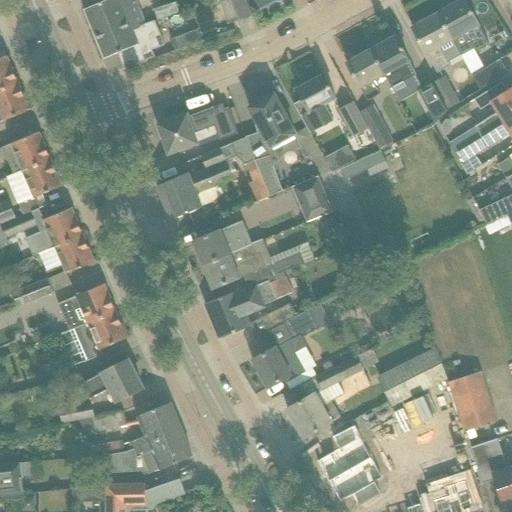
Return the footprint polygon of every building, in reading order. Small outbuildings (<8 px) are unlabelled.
[(146,25),(135,0),(106,0),(83,10),(93,33),(110,26),(115,38),(140,27),(146,25)] [(251,16),(245,0),(219,0),(228,24),(251,16)] [(256,0),(261,9),(274,1),(278,2),(281,2),(282,0),(256,0)] [(465,0),(461,0),(438,13),(453,41),(461,55),(473,48),(475,52),(489,45),(465,0)] [(453,41),(438,13),(412,27),(437,74),(450,67),(440,48),(453,41)] [(154,56),(151,50),(164,45),(155,21),(146,25),(140,27),(115,38),(110,26),(93,33),(104,59),(118,53),(124,69),(154,56)] [(184,33),(171,38),(175,50),(188,45),(184,33)] [(395,36),(384,42),(383,39),(372,45),(374,48),(371,49),(385,76),(391,88),(404,83),(417,75),(395,36)] [(385,76),(371,49),(346,63),(368,102),(380,95),(374,82),(385,76)] [(0,87),(17,81),(4,51),(0,52),(0,87)] [(500,59),(472,77),(480,90),(508,73),(500,59)] [(333,121),(324,105),(336,98),(323,75),(297,90),(302,100),(294,104),(310,133),(333,121)] [(445,76),(432,83),(446,110),(459,103),(467,98),(459,83),(451,87),(445,76)] [(17,81),(0,87),(0,122),(3,122),(30,110),(17,81)] [(449,142),(455,153),(511,117),(511,88),(508,92),(502,82),(474,100),(480,110),(491,104),(497,113),(449,142)] [(419,90),(436,123),(446,111),(446,110),(432,83),(419,90)] [(296,134),(274,95),(266,99),(265,96),(250,102),(252,107),(250,108),(264,134),(260,135),(264,149),(271,147),(271,148),(280,143),(284,153),(299,147),(294,135),(296,134)] [(338,109),(353,137),(368,129),(353,101),(338,109)] [(392,141),(373,106),(360,112),(379,148),(392,141)] [(228,108),(215,112),(213,107),(188,117),(187,114),(158,125),(168,154),(179,151),(180,153),(196,148),(190,131),(213,123),(219,141),(238,134),(228,108)] [(511,135),(511,117),(455,153),(467,175),(482,166),(475,156),(511,134),(511,135)] [(50,159),(39,132),(2,148),(13,174),(23,170),(23,171),(50,159)] [(245,139),(221,149),(226,161),(237,156),(246,164),(254,160),(245,139)] [(226,161),(221,149),(201,157),(206,169),(189,176),(188,173),(157,186),(171,221),(202,208),(197,194),(233,179),(226,161)] [(381,151),(364,159),(369,169),(386,161),(381,151)] [(337,152),(326,157),(334,171),(345,166),(337,152)] [(281,192),(270,156),(254,160),(268,197),(281,192)] [(511,175),(511,160),(510,157),(497,166),(506,179),(511,175)] [(50,159),(23,171),(23,170),(13,174),(7,177),(19,205),(62,186),(50,159)] [(293,188),(307,222),(333,212),(319,178),(293,188)] [(511,195),(480,210),(486,224),(511,212),(511,195)] [(0,206),(0,225),(14,219),(8,203),(0,206)] [(48,230),(26,239),(34,257),(38,255),(56,247),(83,235),(71,208),(53,216),(44,220),(48,230)] [(0,225),(6,239),(37,226),(31,212),(14,219),(0,225)] [(323,218),(321,223),(323,228),(328,230),(333,228),(335,223),(334,218),(329,216),(323,218)] [(476,232),(495,294),(511,288),(511,270),(511,271),(506,253),(511,251),(511,246),(505,223),(476,232)] [(211,234),(192,242),(202,266),(230,254),(247,247),(243,237),(237,224),(211,234)] [(56,247),(38,255),(46,271),(63,264),(66,271),(67,274),(76,270),(95,262),(83,235),(56,247)] [(308,242),(270,258),(273,264),(270,265),(275,275),(280,273),(305,263),(314,260),(308,242)] [(230,254),(202,266),(212,290),(231,282),(239,278),(239,277),(243,276),(266,266),(260,254),(255,256),(251,245),(247,247),(230,254)] [(404,264),(393,268),(400,286),(410,282),(404,264)] [(18,307),(51,294),(45,279),(8,293),(15,311),(19,309),(18,307)] [(205,304),(204,304),(219,339),(222,338),(250,325),(251,325),(247,315),(265,307),(264,306),(276,300),(268,280),(248,289),(237,293),(236,291),(207,303),(205,304)] [(69,330),(88,323),(116,311),(104,284),(77,296),(58,304),(69,330)] [(296,317),(289,304),(270,313),(277,327),(284,324),(296,317)] [(116,311),(88,323),(69,330),(83,363),(103,355),(101,350),(127,339),(116,311)] [(316,325),(309,311),(296,317),(284,324),(292,339),(316,325)] [(303,369),(304,368),(295,353),(288,341),(252,360),(268,388),(283,380),(285,384),(302,374),(305,372),(303,369)] [(378,378),(391,404),(446,380),(436,348),(378,378)] [(315,377),(321,389),(362,370),(355,357),(315,377)] [(143,389),(128,360),(82,384),(71,389),(76,401),(89,398),(90,399),(110,389),(117,403),(143,389)] [(498,421),(481,371),(447,383),(464,432),(498,421)] [(331,401),(322,406),(315,394),(287,410),(303,439),(341,417),(331,401)] [(387,422),(420,417),(418,401),(384,406),(387,422)] [(94,416),(91,403),(60,410),(63,423),(94,416)] [(131,442),(134,450),(182,430),(171,404),(138,417),(146,436),(131,442)] [(92,419),(95,432),(127,425),(123,411),(92,419)] [(338,449),(316,461),(328,482),(371,457),(361,439),(362,438),(355,425),(331,437),(338,449)] [(192,457),(182,430),(134,450),(137,457),(142,455),(150,473),(191,456),(192,457)] [(511,466),(507,468),(497,437),(470,446),(476,465),(482,484),(495,479),(503,504),(511,501),(511,466)] [(123,453),(121,441),(89,446),(91,459),(123,453)] [(371,457),(328,482),(340,503),(352,496),(357,506),(358,507),(381,494),(375,483),(383,478),(371,457)] [(20,463),(0,465),(0,497),(23,495),(20,463)] [(454,495),(432,502),(435,511),(462,511),(462,509),(474,506),(465,481),(451,486),(454,495)] [(145,505),(145,483),(105,484),(105,511),(126,511),(127,506),(145,505)] [(34,497),(22,498),(22,511),(35,511),(34,497)] [(406,511),(422,511),(420,503),(406,508),(406,511)]
